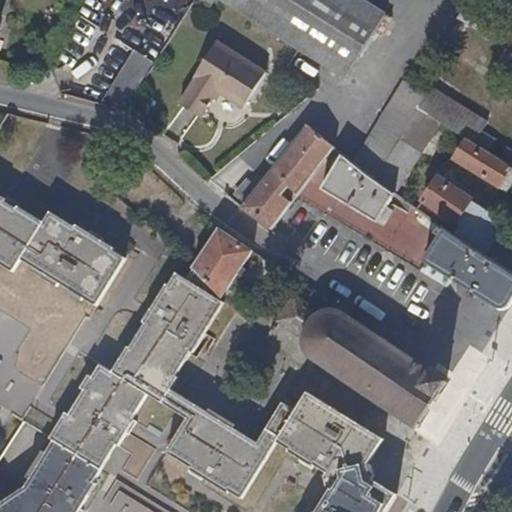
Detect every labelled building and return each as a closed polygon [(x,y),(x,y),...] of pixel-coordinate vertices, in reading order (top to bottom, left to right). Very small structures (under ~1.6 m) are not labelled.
[(387,13),(365,0),(224,0),(347,77),(387,13)] [(511,21),(505,17),(478,0),(467,0),(458,16),(511,48),(511,51),(499,70),(511,79),(511,21)] [(267,72),(219,42),(197,78),(199,79),(183,104),(203,117),(219,92),(246,108),(267,72)] [(128,106),(156,63),(134,49),(103,99),(128,106)] [(0,57),(0,78),(15,81),(20,64),(0,57)] [(398,144),(420,104),(411,99),(419,85),(409,78),(357,162),(377,177),(398,144)] [(489,116),(434,81),(428,91),(419,85),(411,99),(420,104),(444,119),(470,135),(490,147),(497,135),(483,126),(489,116)] [(397,192),(444,119),(420,104),(398,144),(377,177),(397,192)] [(309,124),(244,207),(274,228),(295,201),(286,194),(291,187),(300,194),(337,146),(309,124)] [(511,160),(490,147),(470,135),(457,156),(510,189),(511,185),(511,160)] [(357,162),(344,153),(324,187),(380,219),(397,192),(377,177),(357,162)] [(141,180),(114,157),(101,177),(126,198),(141,180)] [(440,176),(424,198),(461,224),(476,200),(477,199),(459,188),(456,192),(449,187),(452,184),(440,176)] [(459,188),(452,184),(449,187),(456,192),(459,188)] [(127,255),(115,247),(116,246),(103,237),(104,235),(92,227),(90,230),(77,222),(76,224),(51,209),(45,220),(20,205),(21,203),(9,196),(8,198),(0,193),(0,275),(8,281),(16,268),(28,276),(26,280),(52,295),(55,292),(67,299),(65,302),(78,309),(79,306),(92,314),(127,255)] [(486,254),(507,220),(476,200),(461,224),(455,235),(486,254)] [(455,235),(440,224),(436,230),(441,233),(425,258),(502,305),(511,303),(511,302),(511,270),(486,254),(455,235)] [(256,249),(223,227),(197,267),(198,269),(227,295),(256,249)] [(227,295),(198,269),(193,277),(183,271),(175,284),(173,283),(157,307),(155,306),(147,319),(151,321),(139,341),(136,340),(118,369),(108,362),(76,412),(122,441),(124,442),(132,429),(135,431),(143,418),(140,415),(154,392),(181,409),(190,394),(177,386),(185,374),(182,372),(197,348),(200,349),(230,300),(225,298),(227,295)] [(347,312),(343,310),(340,308),(335,305),(316,292),(310,301),(299,294),(283,319),(307,336),(308,342),(309,345),(311,349),(313,352),(316,355),(319,357),(317,359),(322,362),(323,361),(335,369),(334,370),(339,374),(340,372),(350,379),(349,380),(353,383),(354,381),(367,390),(366,392),(370,395),(371,393),(383,401),(382,403),(386,406),(387,404),(399,412),(398,414),(402,417),(404,415),(414,423),(413,424),(418,427),(450,379),(446,376),(445,377),(434,370),(435,369),(431,366),(430,367),(418,359),(419,358),(414,355),(413,356),(401,348),(402,347),(398,344),(397,345),(385,337),(386,336),(382,333),(381,335),(370,327),(370,325),(365,322),(364,323),(353,315),(353,314),(348,311),(347,312)] [(237,295),(233,300),(239,306),(243,300),(237,295)] [(263,441),(202,402),(193,416),(182,432),(171,449),(195,465),(193,469),(206,478),(208,475),(220,483),(223,479),(235,487),(234,488),(246,496),(282,441),(294,449),(293,450),(306,459),(305,461),(317,469),(319,465),(333,473),(373,462),(388,439),(313,392),(305,405),(292,396),(263,441)] [(193,416),(202,402),(190,394),(181,409),(193,416)] [(122,441),(76,412),(69,423),(116,452),(122,441)] [(116,452),(69,423),(41,466),(31,483),(6,501),(4,498),(0,501),(0,511),(83,511),(87,507),(85,506),(101,480),(99,479),(116,452)] [(333,473),(337,488),(376,478),(375,470),(373,462),(333,473)] [(376,478),(337,488),(334,490),(320,511),(316,511),(315,511),(388,511),(400,493),(376,478)] [(235,487),(223,479),(220,483),(232,491),(234,488),(235,487)]
